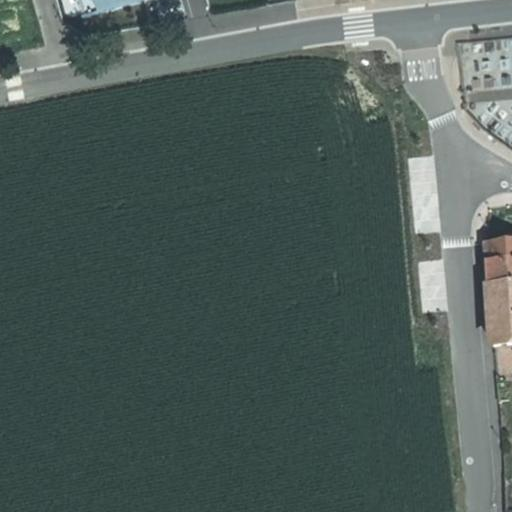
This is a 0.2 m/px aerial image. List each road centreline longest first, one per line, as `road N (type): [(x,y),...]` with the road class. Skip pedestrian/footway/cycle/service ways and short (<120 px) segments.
road 1 (tertiary): [(414,25),(69,80)]
road 2 (residential): [(455,172),(480,511)]
road 3 (residential): [(414,25),(421,73),(455,172)]
